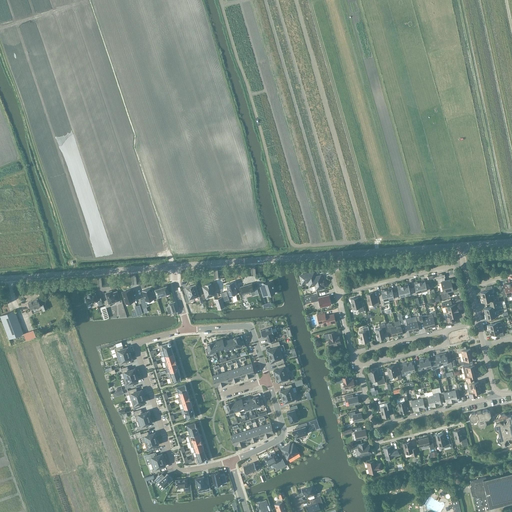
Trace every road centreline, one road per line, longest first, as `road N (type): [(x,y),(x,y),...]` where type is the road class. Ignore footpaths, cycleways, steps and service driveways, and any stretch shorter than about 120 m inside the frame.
road 1 (unclassified): [(170,267),(456,246)]
road 2 (residential): [(187,329),(135,344),(177,469),(229,461)]
road 3 (unclassified): [(0,280),(170,267)]
road 4 (residential): [(371,426),(493,391)]
road 5 (residential): [(337,293),(460,263)]
